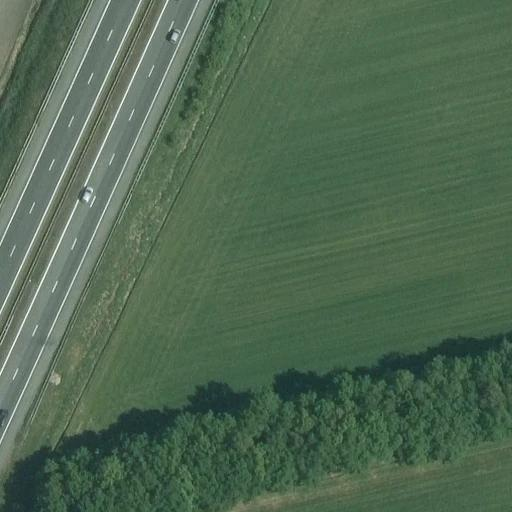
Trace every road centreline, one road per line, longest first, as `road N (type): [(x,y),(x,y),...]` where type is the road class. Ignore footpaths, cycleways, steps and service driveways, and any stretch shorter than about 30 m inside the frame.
road 1 (motorway): [(0,413),(187,0)]
road 2 (motorway): [(127,0),(0,280)]
